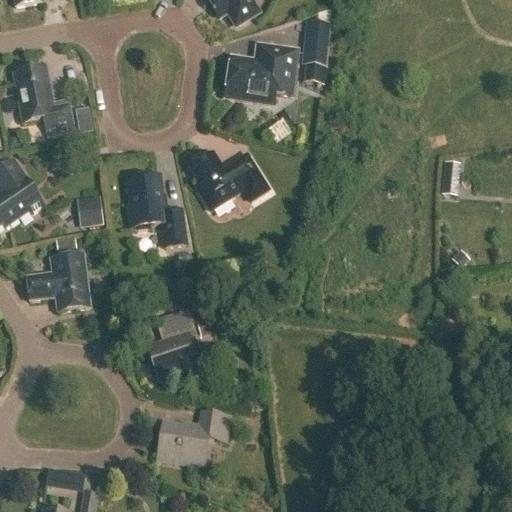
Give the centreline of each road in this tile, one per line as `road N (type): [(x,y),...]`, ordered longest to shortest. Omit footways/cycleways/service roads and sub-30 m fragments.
road 1 (residential): [(100,27),(112,121),(127,147),(172,141),(189,119),(196,45),(179,23),(164,19)]
road 2 (residential): [(0,451),(99,460),(120,447),(130,416),(125,389),(93,359),(35,352)]
